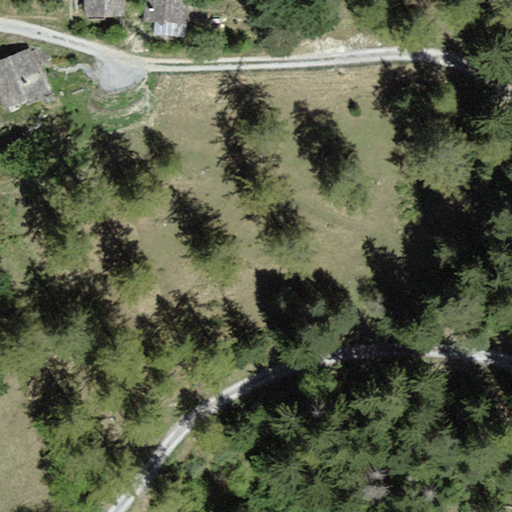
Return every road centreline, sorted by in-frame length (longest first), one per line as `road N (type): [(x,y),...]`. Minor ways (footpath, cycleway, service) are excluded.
road 1 (track): [(116,511),(184,424),(299,365),(387,349),(473,351),(511,361)]
road 2 (track): [(511,95),(464,62),(424,53),(137,62)]
road 3 (track): [(137,62),(0,24)]
